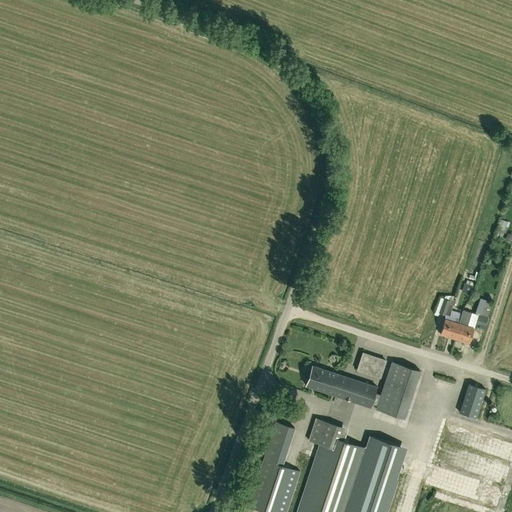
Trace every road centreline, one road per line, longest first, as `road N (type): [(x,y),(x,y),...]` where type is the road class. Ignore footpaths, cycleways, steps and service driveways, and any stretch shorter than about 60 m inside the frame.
road 1 (unclassified): [(288,310),(329,184),(322,114),(286,66),(256,46),(137,0)]
road 2 (unclassified): [(511,381),(288,310)]
road 3 (unclassified): [(210,511),(288,310)]
